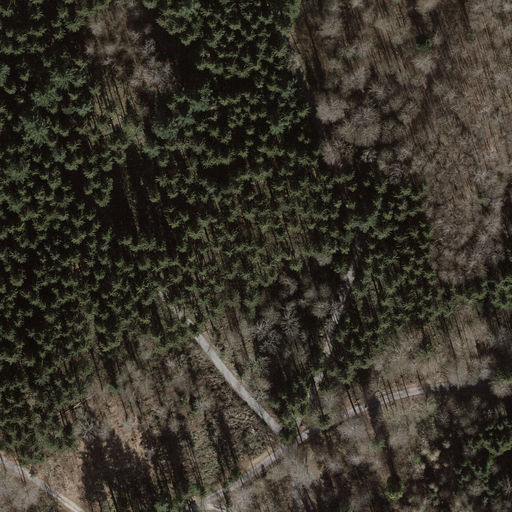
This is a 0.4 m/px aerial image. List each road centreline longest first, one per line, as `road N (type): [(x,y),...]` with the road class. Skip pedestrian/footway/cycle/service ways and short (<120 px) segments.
road 1 (track): [(0,73),(210,352),(289,443),(297,511)]
road 2 (track): [(269,0),(362,233),(294,433)]
road 3 (unclassified): [(511,389),(457,385),(314,421),(248,477),(183,511)]
road 4 (track): [(362,233),(452,0)]
